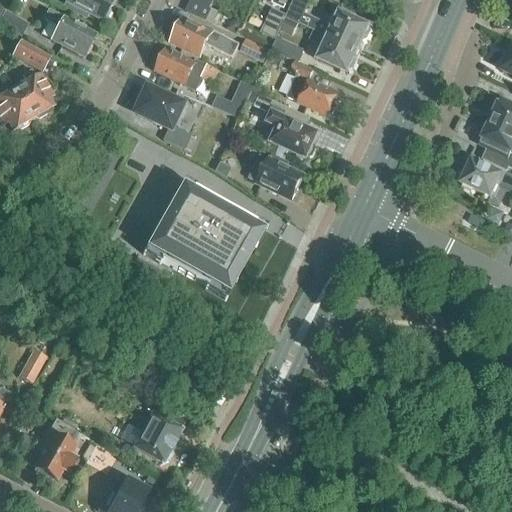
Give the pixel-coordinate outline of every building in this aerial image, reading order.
[(113,1),(110,0),(68,0),(64,9),(85,20),(87,16),(102,23),(103,21),(106,20),(110,14),(108,11),(113,1)] [(213,0),(194,0),(188,14),(208,24),(218,2),(213,0)] [(274,6),(283,10),(287,0),(270,0),(276,2),(274,6)] [(298,24),(312,31),(359,53),(362,46),(368,44),(372,37),(369,32),(336,16),(336,17),(330,28),(304,15),(309,5),(298,0),(294,0),(287,17),(286,18),(287,19),(298,24)] [(208,24),(213,26),(223,5),(218,2),(208,24)] [(275,42),(286,18),(287,17),(273,11),(261,35),(275,42)] [(5,13),(0,22),(0,26),(16,36),(24,24),(5,13)] [(44,21),(50,24),(43,37),(52,42),(83,59),(94,38),(48,14),(44,21)] [(287,19),(281,32),(292,37),(298,24),(287,19)] [(241,25),(234,21),(227,24),(223,31),(236,37),(241,25)] [(169,43),(202,59),(208,46),(233,59),(238,52),(240,48),(203,30),(201,32),(180,22),(169,43)] [(358,67),(356,60),(359,53),(312,31),(309,39),(317,43),(319,39),(324,41),(316,59),(349,75),(354,74),(358,67)] [(298,65),(304,53),(276,40),(270,53),(283,59),(298,65)] [(240,48),(238,52),(264,66),(270,53),(243,41),(240,48)] [(11,58),(42,74),(49,59),(19,43),(11,58)] [(511,50),(501,72),(511,77),(511,50)] [(158,64),(155,70),(156,73),(156,74),(185,88),(194,92),(201,80),(211,85),(217,73),(206,68),(197,63),(195,67),(166,53),(161,63),(158,64)] [(286,99),(328,119),(339,97),(309,83),(315,72),(298,65),(283,59),(278,69),(297,77),(293,87),(286,99)] [(26,86),(16,92),(32,122),(53,110),(48,102),(54,99),(42,77),(37,80),(32,72),(22,77),(26,86)] [(32,122),(16,92),(6,97),(1,89),(0,89),(0,123),(2,127),(7,125),(12,133),(32,122)] [(169,131),(163,143),(189,155),(195,140),(174,130),(184,107),(148,91),(136,116),(169,131)] [(254,108),(259,97),(252,94),(247,105),(254,108)] [(269,126),(278,131),(271,145),(279,149),(288,153),(307,162),(318,138),(305,131),(310,120),(259,97),(254,108),(273,117),(269,126)] [(217,98),(211,108),(232,118),(237,108),(217,98)] [(493,114),(488,125),(511,136),(511,106),(499,100),(498,104),(494,102),(489,112),(493,114)] [(481,132),(476,142),(479,143),(478,146),(487,151),(481,163),(505,174),(507,171),(511,173),(511,136),(488,125),(484,133),(481,132)] [(285,159),(288,153),(279,149),(276,155),(285,159)] [(258,186),(292,203),(303,179),(269,163),(258,157),(247,180),(247,181),(248,181),(258,186)] [(511,184),(470,165),(465,177),(462,176),(460,181),(462,184),(460,186),(464,188),(464,193),(470,195),(474,193),(492,201),(497,191),(511,197),(511,184)] [(213,175),(223,181),(228,172),(217,167),(213,175)] [(233,284),(234,283),(253,248),(254,247),(245,242),(255,226),(253,225),(194,192),(184,186),(170,210),(159,231),(145,255),(160,264),(205,289),(215,295),(216,293),(224,279),(233,284)] [(511,239),(511,223),(510,228),(505,226),(501,234),(511,239)] [(133,252),(125,247),(120,256),(128,261),(133,252)] [(18,378),(33,387),(48,361),(33,353),(18,378)] [(0,419),(12,398),(0,392),(0,419)] [(128,447),(133,449),(132,451),(163,467),(182,433),(162,423),(168,411),(152,403),(147,412),(152,415),(142,435),(136,432),(128,447)] [(70,447),(76,435),(57,425),(51,437),(48,435),(37,455),(43,458),(35,471),(56,483),(62,472),(69,476),(76,464),(69,460),(75,449),(70,447)] [(110,511),(138,511),(148,495),(127,483),(110,511)]
